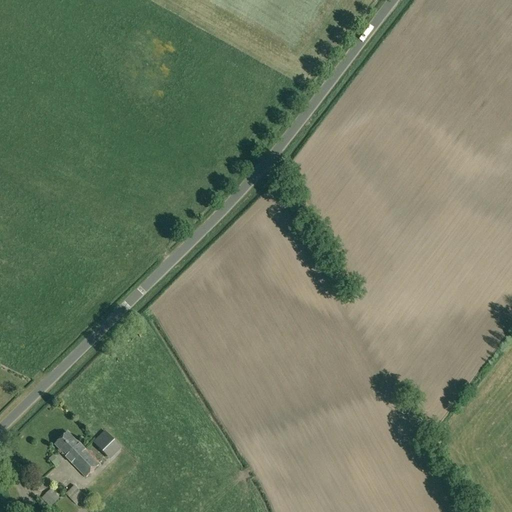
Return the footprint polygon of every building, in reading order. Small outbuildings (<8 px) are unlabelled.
[(102,445),(112,435),(107,430),(96,440),(102,445)] [(86,478),(100,464),(80,444),(79,444),(68,432),(55,445),(67,456),(66,457),(86,478)] [(113,435),(101,446),(111,457),(123,446),(113,435)] [(58,481),(68,492),(66,494),(77,505),(85,497),(65,475),(58,481)] [(50,507),(62,495),(53,487),(42,498),(50,507)]
